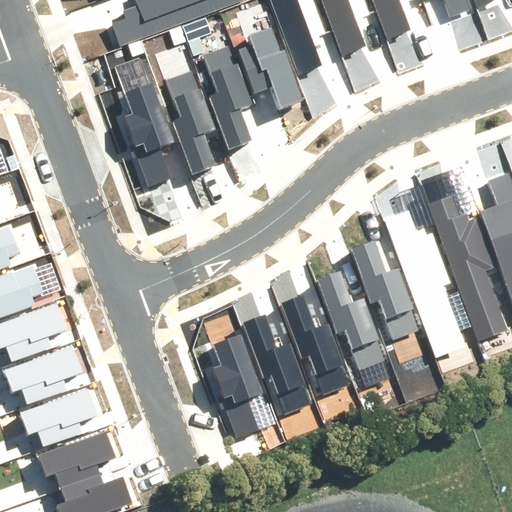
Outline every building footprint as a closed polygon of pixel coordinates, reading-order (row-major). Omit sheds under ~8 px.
[(33,0),(0,0),(0,26),(27,93),(65,78),(33,0)] [(110,23),(118,45),(240,3),(239,0),(135,0),(137,4),(122,9),(125,17),(110,23)] [(270,0),(299,74),(329,63),(319,38),(326,35),(312,0),(270,0)] [(322,0),(345,57),(375,46),(365,21),(372,18),(364,0),(322,0)] [(372,0),(387,39),(417,27),(407,2),(412,0),(372,0)] [(424,0),(425,1),(428,0),(442,0),(449,20),(471,12),(466,0),(424,0)] [(241,49),(255,89),(271,84),(279,106),(298,99),(274,29),(248,38),(251,46),(241,49)] [(210,97),(230,151),(255,142),(242,108),(254,104),(231,44),(204,54),(219,93),(210,97)] [(174,124),(194,178),(219,169),(207,135),(218,131),(195,71),(168,81),(183,120),(174,124)] [(120,115),(146,188),(172,179),(160,146),(172,141),(151,84),(123,94),(130,112),(120,115)] [(480,210),(511,302),(511,181),(509,173),(487,180),(496,205),(480,210)] [(454,197),(429,207),(482,347),(511,336),(511,334),(490,276),(496,274),(476,222),(472,223),(469,216),(462,219),(454,197)] [(409,209),(383,218),(437,359),(467,347),(444,288),(450,286),(430,233),(426,235),(423,228),(417,230),(409,209)] [(0,230),(0,268),(12,265),(9,257),(18,254),(10,228),(0,230)] [(371,241),(352,248),(372,302),(379,300),(393,338),(420,328),(398,268),(383,273),(371,241)] [(0,278),(0,316),(35,305),(32,297),(41,294),(33,268),(0,278)] [(338,271),(319,278),(339,333),(346,330),(360,368),(387,358),(365,298),(350,304),(338,271)] [(301,297),(282,304),(302,358),(309,355),(323,394),(350,384),(328,324),(313,329),(301,297)] [(47,336),(67,329),(58,305),(0,325),(0,349),(7,347),(12,362),(51,348),(47,336)] [(262,316),(244,323),(263,378),(270,375),(284,413),(312,403),(290,343),(274,349),(262,316)] [(211,370),(236,439),(263,429),(252,400),(264,396),(242,337),(215,348),(221,366),(211,370)] [(65,379),(82,373),(72,346),(3,372),(11,393),(20,389),(26,404),(69,389),(65,379)] [(80,422),(97,415),(87,388),(18,414),(26,435),(35,432),(41,447),(84,431),(80,422)] [(111,462),(117,460),(108,432),(39,456),(46,477),(55,474),(59,486),(113,468),(111,462)] [(103,511),(131,503),(123,479),(118,481),(113,468),(59,486),(64,501),(55,504),(57,511),(103,511)]
